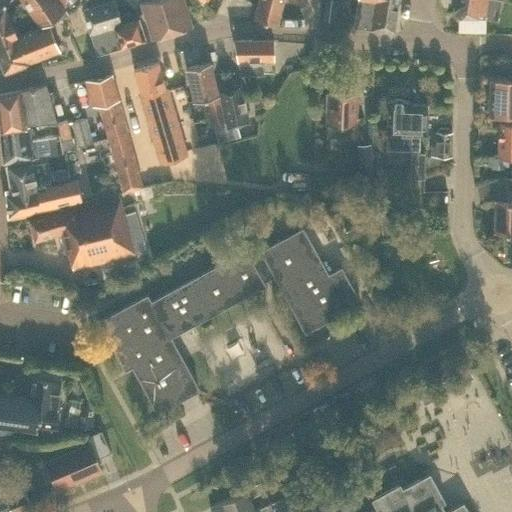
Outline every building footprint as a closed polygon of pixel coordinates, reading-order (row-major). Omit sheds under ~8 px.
[(68,14),(66,9),(59,0),(22,0),(23,0),(16,5),(25,20),(33,14),(41,25),(52,19),(54,22),(68,14)] [(110,0),(83,9),(97,54),(118,48),(120,47),(113,27),(113,26),(135,19),(137,19),(139,18),(136,9),(133,10),(130,11),(120,14),(115,0),(110,0)] [(172,30),(162,0),(145,0),(141,1),(152,37),(172,30)] [(184,0),(162,0),(172,30),(192,24),(184,0)] [(283,0),(258,0),(254,17),(277,23),(283,0)] [(337,0),(325,0),(323,19),(334,21),(337,0)] [(455,0),(454,9),(453,10),(458,16),(459,15),(477,16),(478,14),(486,16),(486,17),(498,19),(501,0),(455,0)] [(394,31),(398,6),(357,1),(353,26),(394,31)] [(21,44),(29,41),(29,43),(32,42),(32,41),(54,33),(49,22),(18,36),(5,4),(0,8),(0,47),(20,40),(21,44)] [(135,20),(113,27),(120,47),(142,40),(135,20)] [(29,43),(29,41),(21,44),(20,40),(0,47),(0,60),(5,71),(60,50),(54,33),(32,41),(32,42),(29,43)] [(243,74),(264,72),(263,59),(274,58),(274,40),(234,40),(238,60),(239,60),(243,74)] [(158,61),(134,68),(141,93),(139,93),(160,161),(187,153),(167,86),(166,87),(158,61)] [(186,67),(194,100),(207,96),(214,123),(218,141),(229,138),(211,61),(186,67)] [(94,104),(99,103),(118,97),(112,73),(87,79),(94,104)] [(500,121),(499,156),(511,156),(511,79),(490,79),(489,114),(501,114),(500,121)] [(46,84),(20,89),(27,122),(34,120),(35,126),(38,125),(38,126),(57,122),(47,84),(46,84)] [(219,89),(231,138),(240,135),(238,127),(236,124),(249,120),(241,84),(219,89)] [(19,90),(0,93),(0,120),(1,130),(4,161),(7,161),(35,156),(39,155),(37,142),(36,138),(31,138),(30,133),(30,131),(29,126),(26,127),(19,90)] [(355,92),(329,91),(328,134),(358,135),(359,117),(355,117),(355,92)] [(409,100),(389,99),(388,132),(388,148),(419,148),(420,133),(426,133),(427,103),(409,102),(409,100)] [(72,120),(79,145),(92,141),(86,117),(72,120)] [(58,122),(63,139),(72,137),(67,119),(58,122)] [(436,144),(432,144),(432,154),(451,155),(452,131),(449,131),(447,128),(441,128),(439,130),(436,130),(436,144)] [(358,144),(360,168),(372,167),(370,142),(358,144)] [(414,150),(414,174),(424,174),(424,150),(414,150)] [(481,156),(480,164),(492,165),(492,167),(504,168),(504,165),(509,165),(509,157),(481,156)] [(52,185),(51,178),(48,161),(33,164),(33,160),(7,165),(11,189),(6,189),(9,216),(60,205),(59,201),(82,197),(77,178),(52,185)] [(68,167),(52,171),(55,183),(71,180),(68,167)] [(181,167),(172,169),(174,180),(185,181),(181,167)] [(511,176),(500,177),(499,199),(496,199),(494,231),(511,231),(511,176)] [(62,210),(29,219),(35,240),(61,232),(66,252),(68,251),(73,268),(136,252),(135,250),(146,248),(141,233),(131,235),(124,213),(119,192),(61,208),(62,210)] [(381,234),(404,231),(401,211),(379,214),(381,234)] [(360,301),(341,266),(328,273),(303,227),(262,249),(275,274),(306,330),(360,301)] [(262,249),(261,245),(248,253),(246,249),(151,301),(168,332),(180,326),(182,329),(265,284),(263,280),(275,274),(262,249)] [(126,368),(132,364),(158,411),(199,388),(168,332),(151,301),(147,294),(99,320),(126,368)] [(38,424),(57,427),(60,405),(58,405),(61,379),(29,375),(26,395),(0,391),(0,424),(37,430),(38,424)] [(95,403),(82,401),(78,425),(91,427),(95,403)] [(90,442),(47,461),(58,487),(76,479),(77,481),(102,470),(96,458),(111,451),(101,430),(87,436),(90,442)] [(368,511),(469,511),(464,501),(446,511),(441,503),(446,500),(430,472),(403,487),(400,482),(372,498),(377,507),(368,511)] [(213,511),(256,511),(255,510),(250,497),(265,490),(260,481),(244,488),(245,490),(210,506),(213,511)] [(7,499),(12,511),(17,511),(32,506),(26,491),(7,499)] [(274,511),(270,503),(255,510),(256,511),(274,511)]
